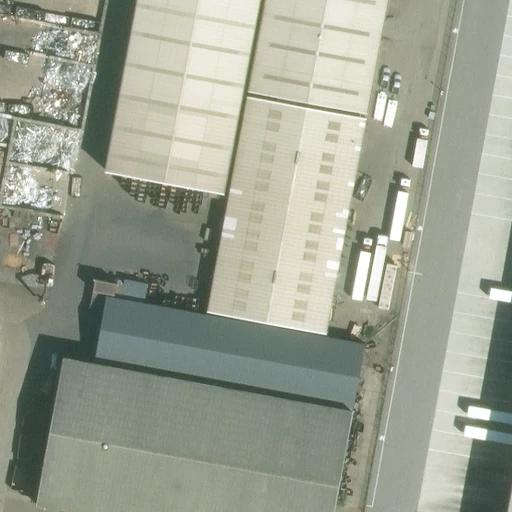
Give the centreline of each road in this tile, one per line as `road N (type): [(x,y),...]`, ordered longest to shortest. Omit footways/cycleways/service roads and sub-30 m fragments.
road 1 (unknown): [(470,0),(380,511)]
road 2 (unknown): [(425,0),(366,307)]
